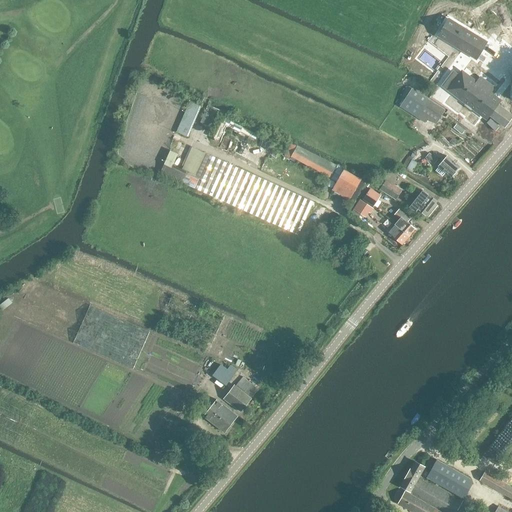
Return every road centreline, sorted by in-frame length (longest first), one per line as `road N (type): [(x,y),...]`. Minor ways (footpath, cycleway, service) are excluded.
road 1 (tertiary): [(200,511),(511,141)]
road 2 (unclassified): [(365,511),(511,332)]
